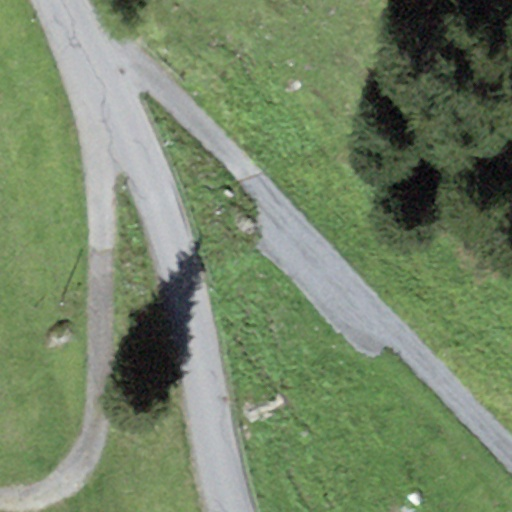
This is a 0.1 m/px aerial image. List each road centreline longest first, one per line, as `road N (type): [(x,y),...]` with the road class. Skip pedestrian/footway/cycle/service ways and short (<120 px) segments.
road 1 (track): [(31,511),(89,491),(108,447),(114,263),(107,73),(200,131),(511,456)]
road 2 (tertiary): [(70,0),(145,165),(187,303),(228,511)]
